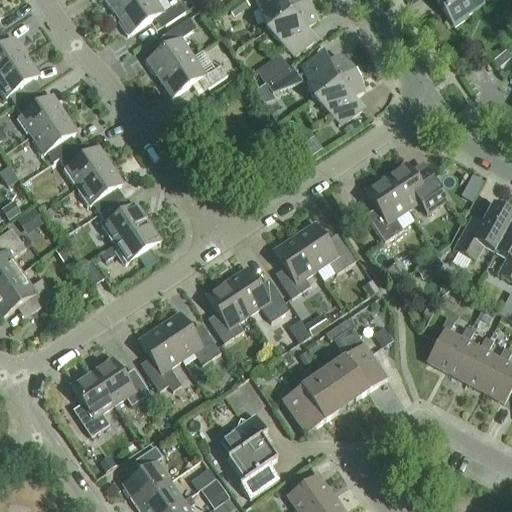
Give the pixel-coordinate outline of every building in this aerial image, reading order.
[(117,19),(145,0),(105,0),(117,19)] [(150,0),(145,0),(117,19),(130,37),(159,19),(165,29),(185,15),(178,5),(161,16),(150,0)] [(249,7),(244,0),(229,11),(234,18),(249,7)] [(266,34),(307,6),(303,0),(253,0),(264,31),(266,34)] [(433,0),(454,30),(468,20),(466,18),(483,7),(478,0),(433,0)] [(307,6),(266,34),(268,36),(294,58),(313,45),(306,33),(316,26),(312,12),(307,6)] [(159,82),(191,61),(179,43),(196,32),(189,21),(169,35),(175,45),(147,64),(159,82)] [(0,77),(25,61),(12,42),(4,48),(0,42),(0,77)] [(313,103),(354,75),(350,68),(339,59),(328,66),(320,55),(300,68),(312,100),(313,103)] [(266,84),(287,69),(279,56),(257,71),(266,84)] [(15,109),(35,95),(28,86),(37,80),(25,61),(0,77),(0,92),(6,101),(8,99),(15,109)] [(191,61),(159,82),(172,101),(200,82),(207,92),(227,79),(220,68),(203,80),(191,61)] [(354,75),(313,103),(315,106),(341,128),(361,114),(353,103),(364,95),(359,82),(354,75)] [(31,139),(62,118),(50,100),(41,105),(35,95),(15,109),(21,119),(19,120),(31,139)] [(58,162),(72,152),(66,143),(75,137),(62,118),(31,139),(44,158),(46,156),(53,166),(58,162)] [(77,190),(108,170),(96,151),(87,157),(81,147),(72,152),(58,162),(77,190)] [(426,172),(414,180),(405,166),(385,180),(407,214),(419,206),(427,218),(447,204),(426,172)] [(99,217),(119,204),(112,194),(121,188),(108,170),(77,190),(90,209),(92,207),(99,217)] [(472,179),(466,189),(478,196),(484,185),(472,179)] [(395,222),(407,214),(385,180),(364,193),(379,215),(369,222),(384,245),(403,233),(395,222)] [(115,247),(146,227),(134,208),(125,214),(119,204),(99,217),(105,227),(103,229),(115,247)] [(494,256),(511,224),(511,219),(492,208),(482,227),(471,221),(453,253),(475,265),(483,250),(494,256)] [(27,237),(43,226),(34,211),(17,222),(27,237)] [(511,224),(494,256),(506,263),(498,277),(511,285),(511,224)] [(294,240),(316,274),(328,267),(335,278),(355,265),(339,242),(329,248),(314,226),(294,240)] [(146,269),(156,263),(149,252),(159,245),(146,227),(115,247),(100,256),(105,264),(120,254),(127,266),(139,258),(146,269)] [(0,290),(21,276),(11,262),(25,252),(11,232),(0,239),(0,290)] [(304,282),(316,274),(294,240),(273,254),(288,276),(278,282),(291,303),(310,290),(304,282)] [(88,262),(81,252),(72,257),(78,268),(88,262)] [(93,289),(103,282),(91,263),(80,270),(93,289)] [(226,285),(248,319),(260,311),(269,325),(288,313),(271,287),(261,293),(247,271),(226,285)] [(21,276),(0,290),(0,318),(2,321),(24,306),(32,317),(54,301),(41,282),(30,290),(21,276)] [(237,327),(248,319),(226,285),(205,299),(220,321),(210,327),(223,347),(242,335),(237,327)] [(486,325),(492,314),(482,308),(476,320),(486,325)] [(158,330),(181,364),(193,356),(202,369),(220,357),(203,332),(193,338),(179,316),(158,330)] [(321,316),(313,322),(320,333),(329,327),(321,316)] [(464,343),(460,341),(448,335),(454,324),(447,320),(441,331),(444,332),(426,365),(446,376),(464,343)] [(330,345),(351,331),(346,323),(325,338),(330,345)] [(394,342),(385,328),(374,336),(383,349),(394,342)] [(169,372),(181,364),(158,330),(138,344),(152,366),(142,372),(158,396),(168,389),(172,394),(180,389),(169,372)] [(483,353),(479,351),(468,345),(473,335),(466,330),(460,341),(464,343),(446,376),(465,386),(483,353)] [(333,344),(344,361),(368,395),(386,383),(351,331),(333,344)] [(501,364),(498,362),(487,356),(492,345),(485,341),(479,351),(483,353),(465,386),(484,396),(501,364)] [(320,350),(315,344),(308,349),(312,355),(320,350)] [(501,364),(484,396),(503,407),(511,391),(511,369),(506,366),(511,355),(504,351),(498,362),(501,364)] [(91,375),(114,409),(125,401),(131,409),(149,397),(136,377),(126,383),(111,361),(91,375)] [(322,376),(346,410),(368,395),(344,361),(322,376)] [(102,417),(114,409),(91,375),(70,389),(85,410),(75,417),(91,441),(109,428),(102,417)] [(300,391),(323,426),(346,410),(322,376),(300,391)] [(305,438),(323,426),(300,391),(281,404),(305,438)] [(266,436),(255,420),(247,425),(240,421),(234,434),(220,443),(230,459),(227,461),(242,484),(238,487),(249,503),(278,483),(269,469),(276,463),(261,440),(266,436)] [(135,508),(169,485),(156,465),(162,461),(154,450),(134,464),(141,474),(122,487),(135,507),(135,508)] [(114,469),(108,459),(99,465),(105,475),(114,469)] [(215,480),(209,472),(200,478),(207,486),(215,480)] [(307,511),(330,497),(317,478),(286,499),(295,511),(307,511)] [(229,500),(216,481),(202,491),(214,510),(229,500)] [(138,511),(171,511),(190,500),(190,499),(183,504),(169,485),(135,508),(136,508),(138,511)] [(340,511),(330,497),(307,511),(340,511)] [(188,511),(187,510),(194,505),(190,500),(171,511),(188,511)] [(229,500),(218,509),(212,511),(235,511),(237,511),(229,500)]
